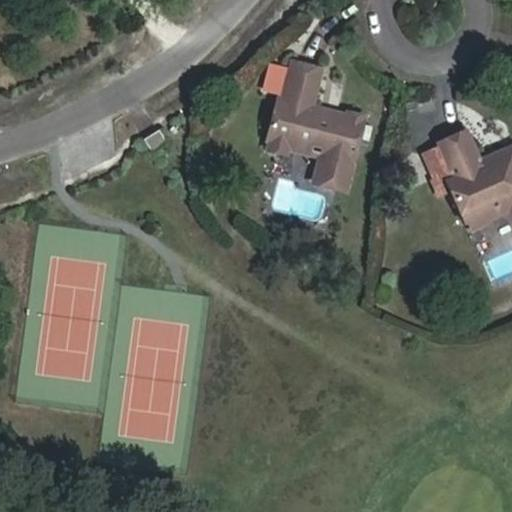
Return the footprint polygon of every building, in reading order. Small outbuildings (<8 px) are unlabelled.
[(253,111),(247,136),(267,140),(271,142),(270,143),(270,146),(272,149),(276,151),(280,149),(282,147),(282,145),(310,151),(311,145),(320,147),(312,179),(346,186),(361,119),(356,118),(356,113),(353,110),(351,109),(347,110),(345,111),(343,114),(329,112),(326,123),(316,120),(318,109),(310,107),(319,70),(289,63),(281,99),(277,97),(272,116),(253,111)] [(329,112),(318,109),(316,120),(326,123),(329,112)] [(145,125),(129,135),(140,153),(157,144),(145,125)] [(511,148),(499,155),(505,170),(498,174),(495,168),(479,170),(465,134),(437,144),(451,180),(445,183),(460,221),(475,229),(479,227),(482,213),(507,203),(511,213),(511,214),(511,148)] [(482,213),(479,227),(511,213),(507,203),(482,213)]
